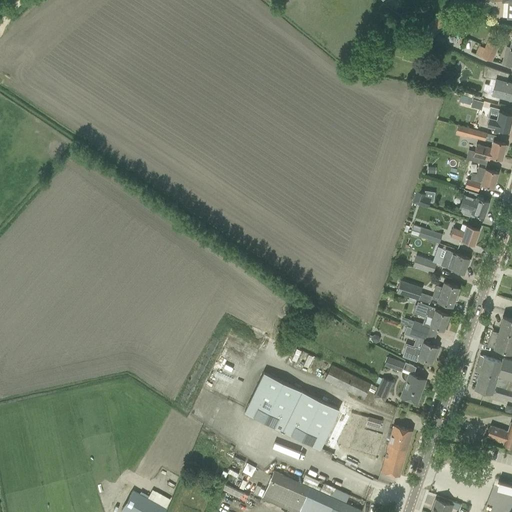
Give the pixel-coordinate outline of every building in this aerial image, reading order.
[(441,16),(439,15),(421,30),(428,36),(429,34),(433,37),(453,15),(447,9),(441,16)] [(438,35),(435,41),(443,45),(445,39),(438,35)] [(511,36),(509,49),(505,49),(501,64),(511,66),(511,36)] [(480,57),(491,61),(498,45),(487,41),(480,57)] [(485,67),(483,75),(495,78),(492,86),(491,92),(491,93),(500,96),(511,98),(511,82),(507,81),(508,74),(509,73),(503,72),(485,67)] [(454,115),(457,96),(450,95),(446,113),(454,115)] [(489,106),(487,117),(489,118),(487,125),(494,127),(508,131),(510,121),(511,122),(511,121),(511,115),(511,116),(511,115),(511,113),(499,111),(500,109),(489,106)] [(487,132),(466,127),(458,124),(455,134),(466,137),(466,134),(485,139),(487,132)] [(501,159),(503,151),(505,151),(506,149),(507,147),(507,145),(505,144),(505,143),(492,140),(490,147),(476,144),(473,156),(484,158),(488,159),(489,156),(501,159)] [(493,187),(498,172),(488,169),(485,168),(482,175),(476,174),(472,172),(470,180),(467,179),(464,187),(477,190),(480,183),(483,184),(493,187)] [(463,194),(458,207),(464,209),(463,213),(473,217),(475,213),(483,216),(486,208),(487,208),(488,203),(488,201),(483,199),(484,195),(477,193),(469,190),(467,195),(466,195),(463,194)] [(416,191),(412,202),(427,207),(429,201),(430,198),(425,196),(425,194),(424,194),(416,191)] [(453,228),(451,235),(461,239),(460,239),(464,241),(473,244),(479,229),(469,226),(463,223),(460,230),(453,228)] [(409,234),(438,243),(442,234),(412,224),(409,234)] [(446,249),(440,264),(463,273),(466,265),(468,266),(470,259),(468,259),(469,258),(450,251),(446,249)] [(413,264),(432,271),(435,261),(416,254),(413,264)] [(456,294),(458,287),(449,283),(443,281),(441,287),(436,285),(431,296),(420,293),(422,287),(400,280),(396,293),(429,304),(431,298),(442,302),(451,306),(454,299),(457,300),(459,295),(456,294)] [(429,324),(443,329),(448,314),(435,309),(436,308),(417,301),(414,311),(432,317),(429,324)] [(511,319),(502,316),(499,329),(511,333),(511,319)] [(399,324),(405,326),(425,333),(428,326),(401,317),(399,324)] [(425,333),(405,326),(403,333),(423,340),(425,333)] [(511,333),(499,329),(498,332),(491,330),(487,345),(503,350),(511,352),(511,351),(511,333)] [(407,343),(402,355),(416,360),(417,356),(422,358),(431,361),(434,355),(436,355),(439,347),(423,341),(420,348),(409,344),(407,343)] [(479,354),(475,371),(479,372),(511,381),(511,360),(502,357),(501,361),(484,356),(479,354)] [(387,356),(385,364),(400,370),(403,362),(387,356)] [(363,398),(370,384),(331,364),(324,379),(363,398)] [(280,429),(279,429),(284,431),(291,434),(297,422),(316,431),(310,443),(319,448),(339,408),(264,372),(244,411),(253,416),(259,403),(279,413),(273,425),(280,429)] [(477,379),(474,388),(483,391),(511,399),(511,381),(479,372),(477,379)] [(401,396),(417,402),(425,379),(409,373),(401,396)] [(384,401),(392,382),(382,378),(378,388),(374,397),(384,401)] [(365,424),(379,428),(381,421),(367,417),(365,424)] [(506,431),(506,430),(490,425),(486,436),(502,441),(504,441),(503,444),(511,447),(511,421),(507,431),(506,431)] [(380,470),(399,475),(412,430),(393,424),(380,470)] [(250,476),(255,466),(245,461),(240,471),(250,476)] [(511,501),(511,481),(456,468),(452,488),(511,501)] [(298,511),(303,502),(325,511),(360,511),(361,510),(344,503),(347,495),(334,489),(332,492),(299,477),(297,481),(273,470),(261,497),(295,511),(298,511)] [(225,482),(222,487),(244,499),(247,494),(225,482)] [(165,511),(167,508),(132,490),(120,511),(122,511),(165,511)] [(435,498),(430,511),(449,511),(453,504),(435,498)]
